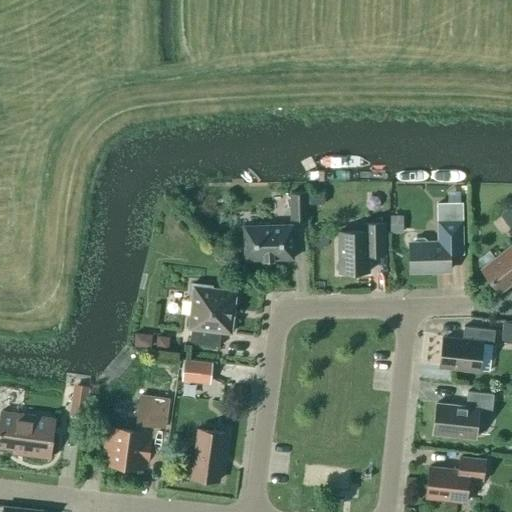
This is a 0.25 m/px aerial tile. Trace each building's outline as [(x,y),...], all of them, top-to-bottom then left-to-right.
[(290,193),(291,221),(307,220),(306,192),(290,193)] [(324,204),(323,192),(308,192),(308,205),(324,204)] [(511,225),(511,212),(508,208),(502,215),(506,219),(501,224),(507,230),(511,225)] [(401,216),(390,216),(390,231),(401,231),(401,216)] [(369,272),(369,256),(385,255),(384,223),(364,224),(364,232),(338,232),(339,272),(369,272)] [(409,244),(410,271),(450,270),(450,253),(463,252),(462,223),(448,223),(449,243),(409,244)] [(273,261),(273,259),(293,259),(292,225),(243,226),(244,260),(264,260),(264,261),(273,261)] [(511,244),(481,269),(500,293),(511,282),(511,244)] [(235,292),(211,289),(211,286),(192,284),(190,300),(192,300),(189,328),(191,329),(189,343),(219,347),(221,332),(231,333),(235,292)] [(511,323),(502,323),(500,343),(511,343),(511,323)] [(493,345),(495,330),(463,327),(462,341),(443,338),(440,366),(479,371),(482,343),(493,345)] [(133,346),(145,347),(147,335),(134,333),(133,346)] [(156,337),(155,349),(168,349),(169,337),(156,337)] [(211,363),(183,360),(181,381),(209,384),(211,363)] [(68,415),(84,417),(88,386),(72,384),(68,415)] [(479,409),(491,410),(493,394),(467,391),(466,407),(436,403),(433,434),(475,439),(479,409)] [(169,399),(140,395),(135,430),(105,426),(100,465),(147,472),(152,432),(143,431),(144,425),(165,428),(169,399)] [(1,412),(0,415),(0,447),(26,451),(25,455),(49,459),(52,439),(48,438),(51,418),(1,412)] [(196,442),(192,478),(218,481),(223,445),(196,442)] [(468,480),(482,481),(484,460),(460,457),(459,470),(429,467),(426,498),(465,502),(468,480)]
